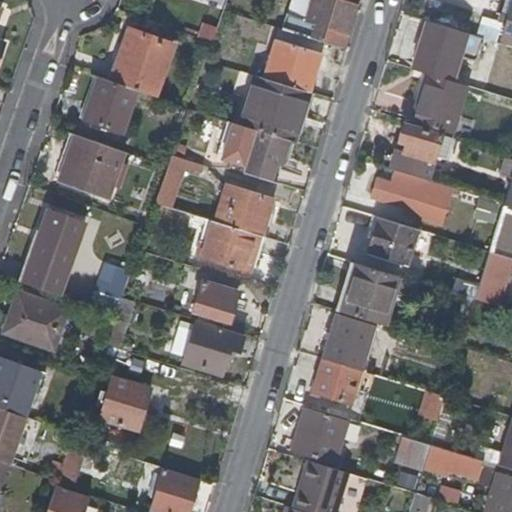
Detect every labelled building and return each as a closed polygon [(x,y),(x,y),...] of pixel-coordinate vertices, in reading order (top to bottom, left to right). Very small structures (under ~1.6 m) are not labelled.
[(288,0),(280,29),(299,35),(309,0),(288,0)] [(309,0),(299,35),(322,42),(341,48),(355,0),(309,0)] [(511,2),(500,42),(511,45),(511,2)] [(201,38),(217,40),(220,25),(204,22),(201,38)] [(464,34),(424,22),(409,68),(450,80),(464,34)] [(263,79),(306,93),(322,42),(299,35),(280,29),(278,29),(263,79)] [(129,32),(111,82),(139,92),(155,98),(173,48),(129,32)] [(487,96),(511,103),(511,51),(503,48),(500,59),(495,57),(486,88),(489,89),(487,96)] [(290,142),(306,93),(263,79),(255,77),(239,126),(255,131),(287,141),(290,142)] [(421,96),(412,126),(450,138),(465,89),(424,77),(418,95),(421,96)] [(111,82),(100,78),(84,120),(124,134),(139,92),(111,82)] [(239,126),(227,123),(216,158),(244,167),(255,131),(239,126)] [(440,141),(403,129),(397,148),(404,150),(402,156),(432,165),(433,160),(440,141)] [(287,141),(255,131),(244,167),(242,174),(267,182),(272,165),(279,167),(287,141)] [(122,154),(74,135),(56,183),(104,201),(122,154)] [(287,141),(279,167),(284,168),(292,142),(290,142),(287,141)] [(452,145),(440,141),(433,160),(446,164),(452,145)] [(432,165),(402,156),(395,154),(390,170),(427,181),(432,165)] [(507,182),(511,166),(511,157),(503,154),(495,178),(507,182)] [(166,170),(154,205),(166,209),(182,162),(170,158),(166,170)] [(272,165),(267,182),(273,184),(279,167),(272,165)] [(499,208),(511,211),(511,166),(507,182),(499,208)] [(429,187),(389,174),(385,187),(375,184),(370,200),(400,209),(415,214),(438,221),(443,205),(425,200),(429,187)] [(216,224),(258,237),(268,204),(226,191),(216,224)] [(278,207),(268,204),(258,237),(267,240),(278,207)] [(491,234),(498,212),(478,206),(471,228),(491,234)] [(491,234),(485,254),(510,262),(511,262),(511,211),(499,208),(498,212),(491,234)] [(415,214),(400,209),(397,219),(413,223),(415,214)] [(52,293),(76,223),(42,211),(18,281),(52,293)] [(418,233),(379,221),(367,258),(406,270),(418,233)] [(247,274),(258,237),(216,224),(210,223),(199,259),(247,274)] [(510,262),(485,254),(482,264),(499,269),(507,271),(510,262)] [(478,278),(476,283),(494,288),(499,269),(482,264),(478,278)] [(394,280),(347,265),(334,311),(335,312),(356,318),(380,325),(394,280)] [(459,297),(471,300),(476,283),(478,278),(466,274),(459,297)] [(201,280),(191,311),(228,323),(233,306),(229,305),(234,290),(201,280)] [(471,300),(470,303),(496,311),(502,290),(494,288),(476,283),(471,300)] [(88,306),(115,315),(120,301),(93,292),(88,306)] [(67,311),(16,293),(2,332),(54,350),(67,311)] [(114,318),(104,346),(116,350),(133,300),(122,296),(120,301),(115,315),(114,318)] [(356,318),(335,312),(333,320),(353,326),(356,318)] [(353,326),(333,320),(321,361),(357,372),(370,376),(376,355),(347,346),(353,326)] [(241,337),(214,328),(210,340),(192,334),(182,363),(221,376),(228,354),(234,356),(241,337)] [(0,357),(0,408),(25,417),(41,372),(0,357)] [(357,372),(321,361),(310,396),(347,407),(357,372)] [(148,390),(110,378),(98,420),(136,431),(148,390)] [(442,398),(434,425),(446,429),(454,402),(442,398)] [(25,417),(0,408),(0,461),(5,463),(9,464),(26,417),(25,417)] [(345,422),(304,410),(291,452),(332,465),(335,454),(340,456),(344,444),(339,442),(345,422)] [(476,449),(472,461),(482,464),(511,473),(511,419),(510,419),(499,456),(476,449)] [(434,425),(427,448),(439,451),(446,429),(434,425)] [(420,474),(427,448),(399,439),(390,465),(420,474)] [(56,481),(54,487),(63,490),(70,492),(87,446),(71,441),(56,481)] [(439,451),(427,448),(420,474),(445,481),(447,474),(476,483),(482,464),(472,461),(439,451)] [(333,511),(347,474),(302,462),(286,510),(294,511),(333,511)] [(159,477),(147,511),(187,511),(196,488),(159,477)] [(485,511),(511,511),(511,481),(496,477),(485,511)] [(357,505),(364,482),(356,480),(349,503),(357,505)] [(408,511),(413,497),(364,482),(357,505),(356,510),(362,511),(377,511),(379,508),(390,511),(392,511),(408,511)] [(417,484),(414,495),(427,499),(448,505),(451,494),(417,484)] [(70,492),(63,490),(58,505),(55,503),(51,511),(83,511),(88,498),(70,492)] [(423,511),(427,499),(414,495),(413,497),(408,511),(423,511)]
